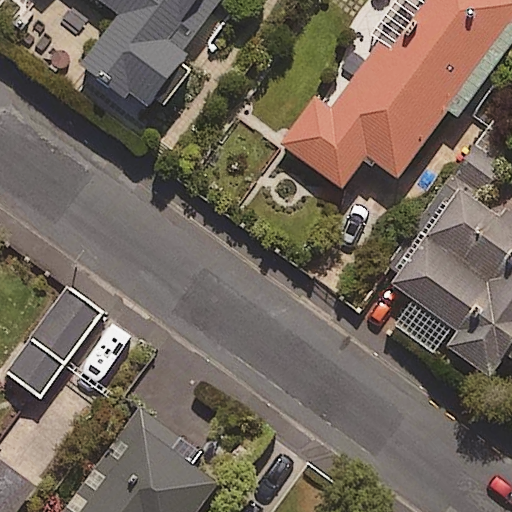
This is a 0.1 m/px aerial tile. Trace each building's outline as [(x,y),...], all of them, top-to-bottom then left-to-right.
[(221,0),(92,0),(116,18),(78,69),(137,113),(221,0)] [(363,160),(394,183),(511,21),(511,0),(425,0),(390,48),(378,39),(328,107),(316,98),(280,148),(339,192),(363,160)] [(511,228),(457,187),(385,283),(450,332),(439,348),(486,383),(511,348),(511,228)] [(107,319),(65,288),(3,374),(45,405),(107,319)] [(195,467),(202,459),(139,407),(52,511),(211,511),(227,493),(195,467)] [(0,450),(2,447),(0,445),(0,511),(20,511),(40,484),(0,455),(0,450)]
